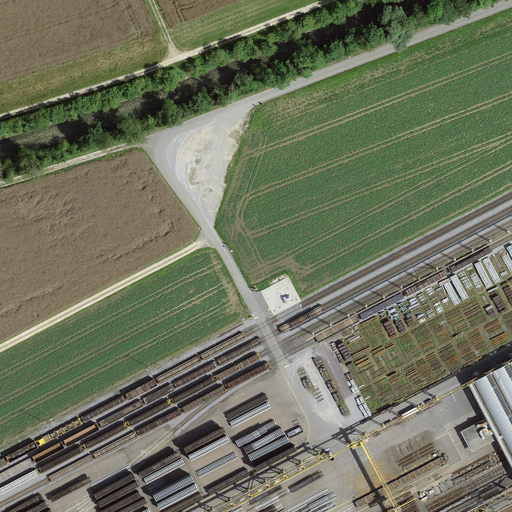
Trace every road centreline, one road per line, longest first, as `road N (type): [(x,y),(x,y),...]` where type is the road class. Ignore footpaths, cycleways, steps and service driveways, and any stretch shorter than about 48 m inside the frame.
road 1 (track): [(0,116),(331,0)]
road 2 (track): [(211,237),(0,348)]
road 3 (track): [(169,132),(0,186)]
